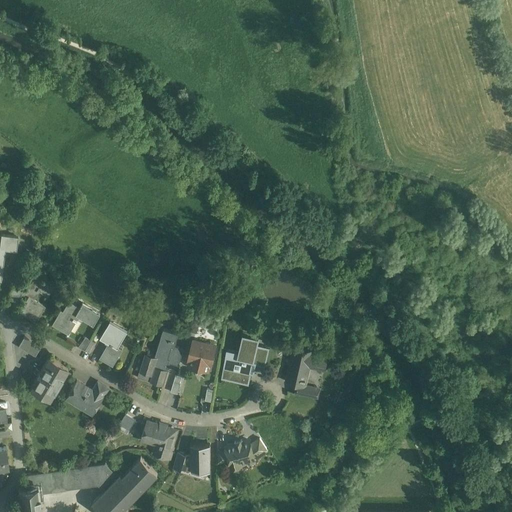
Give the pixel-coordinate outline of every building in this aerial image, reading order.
[(0,279),(1,280),(5,248),(16,250),(18,235),(0,233),(0,279)] [(53,285),(29,271),(18,290),(21,292),(22,291),(28,295),(19,310),(35,320),(45,304),(33,297),(38,288),(47,293),(46,294),(47,295),(53,285)] [(68,302),(63,312),(60,310),(53,324),(68,333),(75,320),(76,321),(76,319),(80,316),(93,324),(100,313),(82,303),(79,308),(68,302)] [(123,338),(106,328),(100,337),(109,342),(100,358),(111,364),(115,357),(117,358),(122,349),(118,347),(123,338)] [(163,329),(155,356),(147,354),(146,360),(143,359),(140,371),(152,375),(150,381),(163,385),(168,370),(167,369),(170,359),(168,358),(172,345),(175,346),(178,334),(163,329)] [(41,345),(25,335),(19,346),(35,356),(41,345)] [(243,335),(239,353),(227,350),(224,368),(238,372),(236,379),(248,382),(253,361),(257,344),(258,339),(243,335)] [(91,340),(85,336),(79,346),(85,350),(91,340)] [(214,345),(193,340),(189,354),(192,358),(190,366),(196,367),(198,370),(200,368),(208,370),(210,362),(212,361),(215,349),(214,346),(214,345)] [(270,347),(257,344),(253,361),(266,364),(270,347)] [(175,346),(172,345),(168,358),(170,359),(180,362),(184,348),(175,346)] [(327,354),(293,346),(286,381),(300,384),(305,385),(305,384),(309,365),(324,369),(327,354)] [(68,367),(49,356),(40,371),(39,370),(36,374),(37,375),(30,388),(49,399),(68,367)] [(176,374),(171,392),(177,394),(181,382),(180,382),(182,376),(176,374)] [(76,379),(65,398),(93,415),(104,396),(93,389),(76,379)] [(109,387),(98,381),(93,389),(104,396),(109,387)] [(317,387),(305,384),(305,385),(300,384),(298,393),(315,396),(317,387)] [(214,390),(207,388),(205,400),(212,401),(214,390)] [(336,389),(333,398),(340,400),(343,392),(336,389)] [(136,420),(126,413),(119,424),(130,430),(136,420)] [(176,430),(147,421),(142,438),(152,441),(152,439),(161,442),(160,445),(162,445),(160,452),(170,455),(173,445),(171,445),(176,430)] [(260,437),(251,443),(255,458),(268,449),(260,437)] [(242,439),(234,441),(235,443),(226,445),(226,446),(227,450),(230,462),(239,460),(240,462),(255,458),(251,443),(250,440),(248,439),(242,441),(242,439)] [(210,444),(191,444),(191,453),(191,470),(199,470),(210,470),(210,444)] [(6,446),(0,446),(0,468),(9,468),(6,446)] [(186,453),(178,450),(173,468),(181,470),(186,453)] [(227,450),(218,450),(218,462),(230,462),(227,450)] [(191,453),(186,453),(181,470),(199,476),(199,470),(191,470),(191,453)] [(104,490),(93,502),(103,511),(119,511),(123,509),(125,507),(124,506),(130,500),(157,472),(141,457),(123,475),(121,473),(118,476),(108,486),(104,490)] [(317,460),(312,475),(317,478),(323,463),(317,460)] [(108,486),(118,476),(105,463),(24,474),(26,488),(38,487),(100,479),(108,486)] [(104,490),(108,486),(100,479),(38,487),(39,492),(98,484),(104,490)] [(41,511),(39,492),(38,487),(26,488),(18,489),(21,511),(41,511)]
